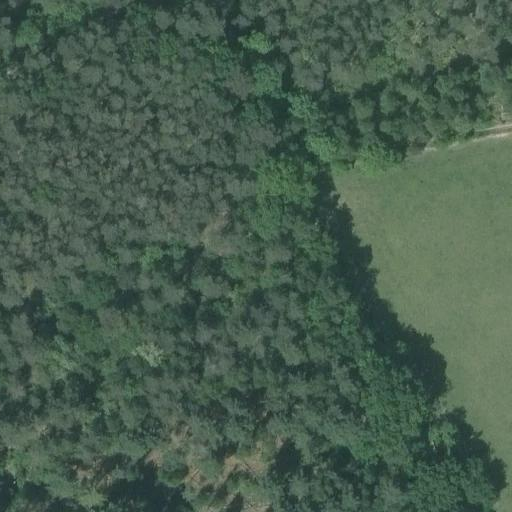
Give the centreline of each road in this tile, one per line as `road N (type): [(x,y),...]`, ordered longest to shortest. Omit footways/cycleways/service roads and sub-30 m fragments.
road 1 (track): [(452,511),(283,172)]
road 2 (track): [(511,132),(283,172)]
road 3 (track): [(192,1),(0,96)]
road 4 (track): [(283,172),(192,1)]
road 5 (track): [(283,172),(335,222),(395,260)]
